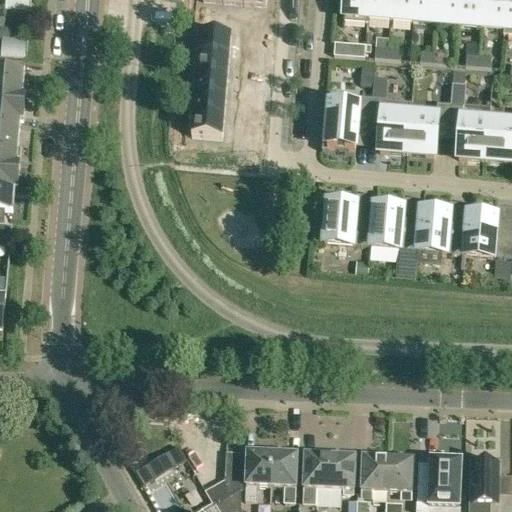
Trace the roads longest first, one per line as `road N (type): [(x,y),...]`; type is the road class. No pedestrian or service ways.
road 1 (residential): [(511,401),(62,387)]
road 2 (tertiary): [(62,387),(60,314),(85,0)]
road 3 (residential): [(310,173),(276,170),(290,0)]
road 4 (residential): [(511,190),(310,173)]
road 5 (residential): [(324,0),(310,173)]
road 6 (residential): [(133,511),(62,387)]
